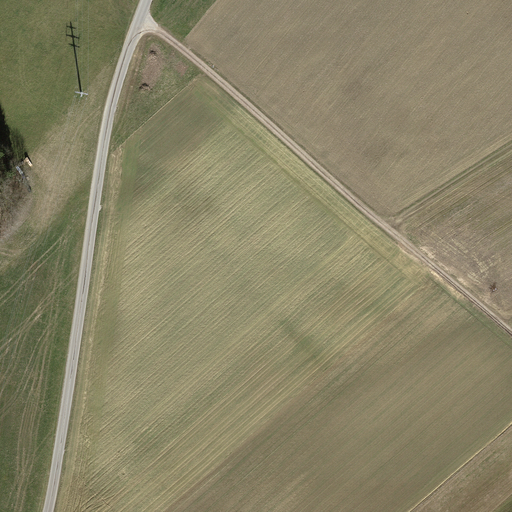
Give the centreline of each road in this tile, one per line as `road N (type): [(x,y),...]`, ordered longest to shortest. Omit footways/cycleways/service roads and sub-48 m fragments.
road 1 (unclassified): [(47,511),(67,425),(110,115),(145,0)]
road 2 (track): [(139,17),(511,329)]
road 3 (track): [(386,225),(511,145)]
